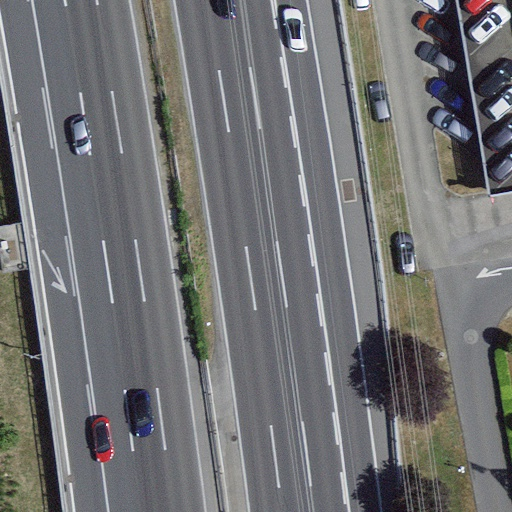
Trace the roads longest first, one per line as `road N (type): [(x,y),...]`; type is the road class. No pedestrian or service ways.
road 1 (motorway): [(80,0),(156,511)]
road 2 (motorway): [(298,511),(224,0)]
